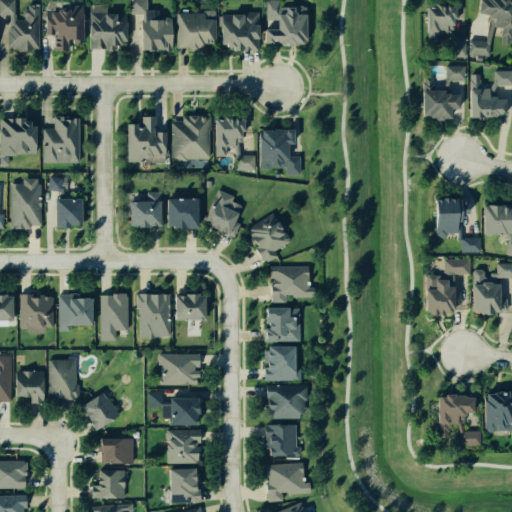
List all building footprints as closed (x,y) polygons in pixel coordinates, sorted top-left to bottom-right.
[(468,37),(467,56),(487,58),(490,25),(497,26),(496,42),(508,43),(509,29),(505,27),(510,0),(472,0),(472,11),(486,23),(484,39),(468,37)] [(464,33),(464,58),(449,58),(449,37),(444,34),(419,33),(420,2),(456,3),(455,25),(455,33),(464,33)] [(36,3),(35,49),(6,49),(7,21),(13,21),(12,14),(21,14),(21,3),(36,3)] [(80,5),(79,42),(62,41),(62,49),(50,49),(50,29),(40,32),(41,4),(80,5)] [(260,29),(260,45),(304,45),(305,8),(273,8),(272,29),(260,29)] [(122,15),(124,43),(87,46),(84,9),(122,15)] [(217,13),(220,51),(258,48),(254,9),(217,13)] [(135,17),(135,50),(170,49),(169,19),(156,19),(156,11),(141,12),(141,17),(135,17)] [(174,13),(174,50),(212,50),(212,13),(174,13)] [(418,79),(415,115),(443,116),(444,104),(458,105),(459,91),(446,87),(448,81),(463,82),(464,62),(442,61),(441,80),(418,79)] [(510,69),(511,84),(494,85),(492,92),(500,97),(499,115),(465,114),(467,73),(476,74),(475,88),(487,89),(493,78),(493,69),(510,69)] [(170,117),(171,162),(208,162),(207,117),(195,117),(192,109),(178,109),(178,117),(170,117)] [(79,114),(50,113),(50,127),(41,127),(40,163),(78,164),(79,114)] [(123,124),(122,162),(167,163),(167,130),(151,130),(151,116),(136,116),(136,125),(123,124)] [(35,154),(7,154),(6,167),(0,167),(0,118),(36,119),(35,154)] [(237,119),(237,151),(251,151),(252,168),(234,168),(233,155),(228,146),(222,146),(222,156),(214,156),(214,119),(237,119)] [(257,126),(289,126),(289,142),(282,142),(282,157),(296,157),(296,173),(285,173),(285,166),(257,166),(257,126)] [(7,185),(6,233),(40,234),(41,185),(33,185),(33,174),(19,173),(19,185),(7,185)] [(46,178),(45,191),(50,191),(49,224),(78,226),(79,192),(58,192),(58,178),(46,178)] [(215,187),(231,195),(228,200),(240,206),(233,221),(238,223),(232,236),(199,220),(215,187)] [(161,196),(192,196),(192,225),(161,226),(161,196)] [(124,197),(157,197),(157,226),(124,226),(124,197)] [(427,197),(424,210),(436,239),(461,239),(461,252),(477,253),(477,234),(451,233),(452,210),(463,211),(463,198),(427,197)] [(480,202),(480,236),(503,236),(503,257),(511,257),(511,208),(511,202),(480,202)] [(268,213),(288,241),(261,259),(241,231),(268,213)] [(441,268),(442,257),(473,258),(472,274),(448,273),(447,287),(462,287),(461,311),(421,310),(422,267),(441,268)] [(468,276),(466,308),(494,309),(495,306),(504,307),(504,296),(494,295),(494,277),(511,277),(511,257),(490,257),(489,277),(468,276)] [(265,265),(265,297),(307,296),(306,265),(265,265)] [(96,293),(96,339),(111,339),(111,328),(123,328),(122,292),(96,293)] [(134,293),(166,292),(167,338),(136,339),(134,293)] [(172,294),(172,321),(200,321),(200,293),(172,294)] [(0,294),(0,322),(9,322),(9,294),(0,294)] [(17,294),(17,327),(26,327),(26,334),(42,334),(42,327),(51,327),(50,294),(17,294)] [(55,297),(55,332),(65,332),(65,323),(85,323),(85,297),(55,297)] [(258,308),(258,341),(291,340),(290,308),(258,308)] [(261,344),(260,381),(299,382),(299,369),(289,369),(290,344),(261,344)] [(0,351),(9,351),(10,401),(0,401),(0,351)] [(155,351),(155,383),(195,383),(196,351),(155,351)] [(44,357),(46,400),(72,399),(70,356),(44,357)] [(11,371),(41,370),(41,394),(11,395),(11,371)] [(262,384),(261,418),(302,419),(303,386),(262,384)] [(511,386),(511,406),(506,407),(507,433),(481,433),(480,387),(511,386)] [(72,405),(98,388),(115,414),(90,431),(72,405)] [(192,391),(193,425),(163,425),(163,406),(146,407),(146,392),(192,391)] [(470,395),(470,413),(458,414),(458,431),(475,430),(475,451),(454,451),(453,427),(435,428),(434,396),(470,395)] [(262,423),(261,456),(298,456),(299,446),(290,446),(291,423),(262,423)] [(161,429),(160,463),(194,464),(195,429),(161,429)] [(95,438),(94,463),(127,464),(128,439),(95,438)] [(18,484),(0,484),(0,462),(18,462),(18,484)] [(309,490),(279,491),(280,499),(266,500),(266,488),(269,488),(268,476),(263,476),(262,465),(301,463),(301,472),(297,472),(297,481),(309,480),(309,490)] [(121,498),(94,498),(94,471),(121,470),(121,498)] [(199,500),(166,500),(166,470),(199,470),(199,483),(192,483),(192,489),(199,489),(199,500)] [(14,511),(0,511),(0,496),(14,496),(14,511)] [(269,511),(268,509),(296,498),(301,511),(269,511)] [(89,511),(89,505),(124,502),(124,511),(89,511)] [(155,511),(198,503),(199,511),(155,511)]
